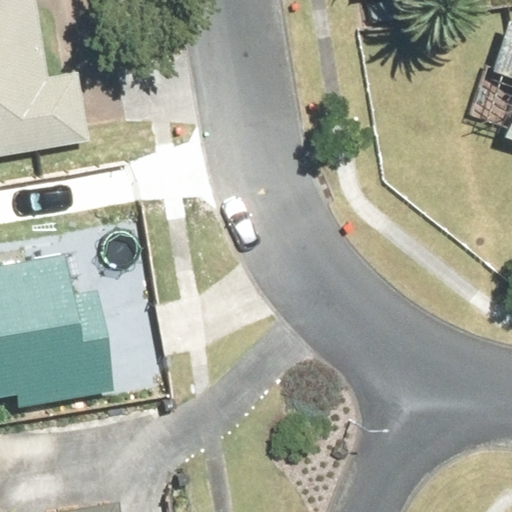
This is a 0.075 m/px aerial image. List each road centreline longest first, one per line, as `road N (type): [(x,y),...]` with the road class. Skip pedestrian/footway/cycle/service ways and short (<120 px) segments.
road 1 (residential): [(235,0),(276,186),(304,259),(442,398)]
road 2 (residential): [(363,511),(442,398)]
